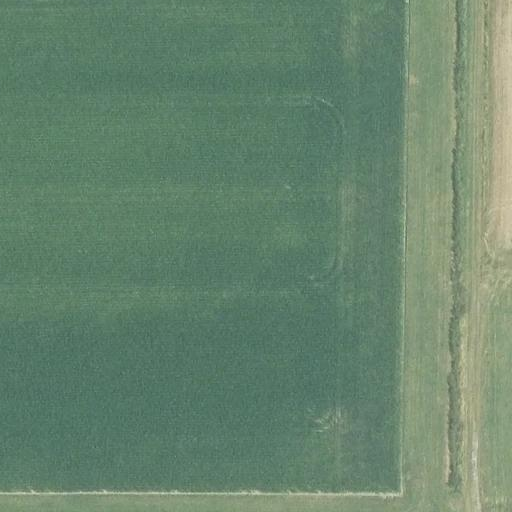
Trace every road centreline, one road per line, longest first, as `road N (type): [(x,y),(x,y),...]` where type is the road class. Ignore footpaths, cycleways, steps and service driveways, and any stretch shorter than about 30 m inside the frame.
road 1 (track): [(433,0),(427,484),(438,511)]
road 2 (track): [(474,511),(476,0)]
